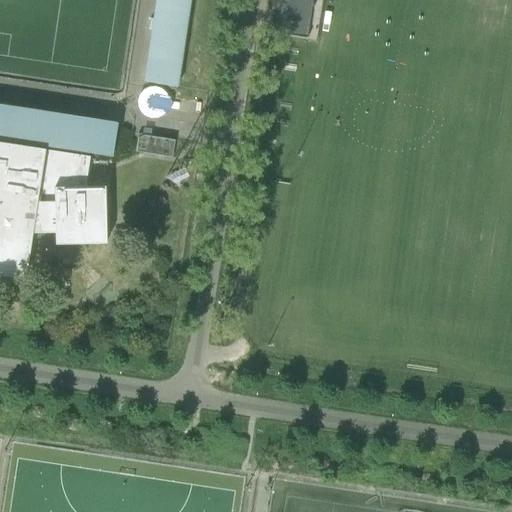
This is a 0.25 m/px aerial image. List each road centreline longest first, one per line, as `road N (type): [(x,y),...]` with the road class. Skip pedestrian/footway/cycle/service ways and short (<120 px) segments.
road 1 (unclassified): [(196,402),(249,0)]
road 2 (unclassified): [(511,450),(196,402)]
road 3 (unclassified): [(196,402),(0,373)]
